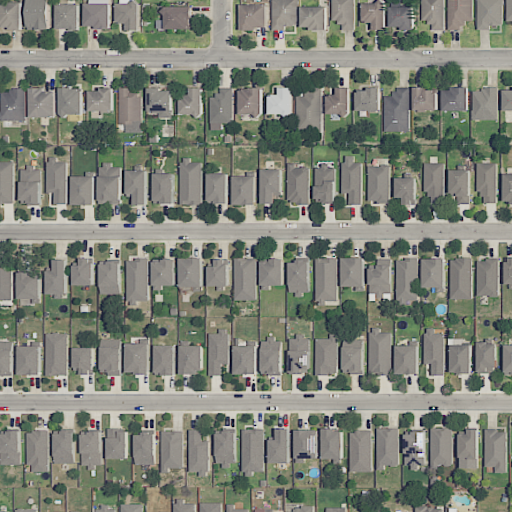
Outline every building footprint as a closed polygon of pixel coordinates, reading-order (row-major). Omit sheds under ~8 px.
[(28,0),(28,30),(50,30),(49,0),(28,0)] [(110,28),(110,0),(85,0),(86,28),(110,28)] [(272,0),(273,30),(285,30),(285,26),(298,26),(297,0),(272,0)] [(332,0),(332,21),(341,21),(341,30),(355,30),(354,0),(332,0)] [(443,0),(421,0),(422,22),(431,22),(432,30),(444,30),(443,0)] [(473,21),(472,0),(447,0),(448,30),(462,30),(462,21),(473,21)] [(502,0),(477,0),(478,30),(491,30),(491,26),(503,25),(502,0)] [(22,3),(0,2),(0,21),(0,29),(22,29),(22,3)] [(373,30),(385,30),(385,3),(363,2),(363,23),(373,23),(373,30)] [(126,30),(138,30),(139,3),(117,3),(116,23),(127,24),(126,30)] [(79,4),(56,5),(57,30),(79,30),(79,4)] [(268,5),(242,5),(241,29),(267,30),(268,5)] [(191,6),(164,7),(165,29),(192,29),(191,6)] [(327,7),(302,6),(302,29),(327,30),(327,7)] [(390,29),(414,29),(413,7),(390,8),(390,29)] [(212,130),(222,129),(222,124),(234,123),(232,87),(220,88),(220,96),(210,96),(212,130)] [(269,116),(292,115),(291,87),(278,88),(278,94),(269,95),(269,116)] [(296,97),(295,131),(321,131),(321,88),(306,87),(306,97),(296,97)] [(349,88),(337,87),(336,95),(327,95),(327,114),(349,114),(349,88)] [(26,89),(11,88),(10,93),(1,92),(0,120),(26,121),(26,89)] [(56,91),(46,91),(46,88),(30,88),(31,118),(56,117),(56,91)] [(141,88),(120,88),(120,133),(142,133),(141,88)] [(203,88),(190,88),(191,95),(181,95),(181,115),(203,114),(203,88)] [(262,88),(239,88),(240,114),(262,114),(262,88)] [(384,131),(408,132),(410,88),(394,88),(394,97),(385,96),(384,131)] [(469,89),(443,88),(443,111),(468,111),(469,89)] [(511,111),(511,88),(503,89),(504,112),(511,111)] [(82,119),(83,89),(60,89),(59,118),(82,119)] [(89,112),(113,112),(114,90),(90,89),(89,112)] [(172,119),(172,89),(148,89),(148,112),(159,112),(159,119),(172,119)] [(380,89),(356,89),(356,112),(381,111),(380,89)] [(414,89),(414,111),(438,111),(437,89),(414,89)] [(497,120),(498,89),(473,89),(472,120),(497,120)] [(343,194),(349,194),(349,204),(362,204),(362,162),(354,162),(354,155),(343,156),(343,194)] [(67,204),(67,160),(48,160),(48,193),(54,193),(54,204),(67,204)] [(14,162),(0,161),(0,203),(14,203),(14,162)] [(202,205),(202,161),(181,161),(181,205),(202,205)] [(121,204),(122,167),(112,167),(112,162),(100,162),(100,204),(121,204)] [(444,163),(424,164),(425,195),(431,194),(431,203),(444,203),(444,163)] [(497,203),(496,163),(477,163),(477,194),(483,194),(483,203),(497,203)] [(317,164),(316,202),(335,203),(336,165),(317,164)] [(310,165),(288,165),(288,204),(309,204),(310,165)] [(389,165),(369,166),(369,203),(390,203),(389,165)] [(42,168),(22,168),(21,204),(41,204),(42,168)] [(262,170),(263,203),(275,203),(275,195),(282,195),(282,169),(262,170)] [(470,170),(450,170),(450,197),(458,197),(459,204),(470,204),(470,170)] [(127,197),(135,197),(135,205),(147,205),(148,171),(128,171),(127,197)] [(174,204),(174,173),(155,173),(154,204),(174,204)] [(228,173),(208,174),(208,204),(228,204),(228,173)] [(511,173),(504,174),(503,203),(511,203),(511,173)] [(95,177),(73,176),(72,205),(95,205),(95,177)] [(234,205),(256,205),(256,176),(234,177),(234,205)] [(416,178),(397,178),(396,198),(403,198),(403,204),(416,205),(416,178)] [(74,286),(93,285),(93,258),(81,259),(81,266),(74,266),(74,286)] [(204,258),(181,258),(181,287),(203,288),(204,258)] [(257,258),(235,258),(235,300),(256,301),(257,258)] [(364,258),(342,258),(343,287),(365,287),(364,258)] [(472,299),(472,258),(451,258),(451,299),(472,299)] [(0,300),(12,300),(12,269),(2,269),(2,259),(0,259),(0,300)] [(209,287),(229,286),(228,259),(216,260),(216,266),(209,267),(209,287)] [(316,301),(337,302),(338,259),(316,259),(316,301)] [(392,259),(378,259),(378,268),(370,268),(369,296),(391,296),(392,259)] [(418,259),(397,259),(396,301),(418,301),(418,259)] [(424,288),(446,288),(445,259),(423,259),(424,288)] [(499,260),(478,259),(477,296),(499,297),(499,260)] [(67,260),(54,260),(54,271),(47,271),(47,294),(67,294),(67,260)] [(149,261),(127,260),(127,301),(148,301),(149,261)] [(176,261),(154,260),(153,286),(175,286),(176,261)] [(262,286),(284,286),(284,260),(262,260),(262,286)] [(309,261),(290,261),(290,295),(310,295),(309,261)] [(121,262),(101,262),(101,294),(121,295),(121,262)] [(41,274),(19,273),(19,299),(33,299),(33,303),(41,304),(41,274)] [(392,332),(380,332),(380,328),(370,328),(370,375),(391,375),(392,332)] [(444,334),(434,334),(434,328),(425,328),(425,365),(431,364),(432,376),(444,375),(444,334)] [(228,364),(229,329),(218,329),(218,334),(210,334),(209,375),(222,376),(222,364),(228,364)] [(68,333),(47,333),(46,375),(68,376),(68,333)] [(310,337),(291,337),(290,373),(309,373),(310,337)] [(338,375),(337,337),(316,337),(316,375),(338,375)] [(364,373),(363,337),(344,338),(344,374),(364,373)] [(121,374),(121,339),(101,339),(102,374),(121,374)] [(282,374),(282,339),(262,339),(262,375),(282,374)] [(0,374),(14,375),(13,342),(0,341),(0,374)] [(150,344),(127,343),(127,374),(149,374),(150,344)] [(497,343),(478,343),(477,373),(496,373),(497,343)] [(175,346),(155,345),(155,375),(175,375),(175,346)] [(203,346),(181,345),(181,373),(203,374),(203,346)] [(257,345),(235,346),(235,375),(257,374),(257,345)] [(418,345),(396,346),(397,375),(419,375),(418,345)] [(472,374),(472,345),(452,345),(451,373),(472,374)] [(41,346),(19,347),(20,375),(42,375),(41,346)] [(95,348),(75,348),(74,373),(94,373),(95,348)] [(431,428),(431,465),(453,465),(452,427),(431,428)] [(108,459),(127,459),(128,430),(108,429),(108,459)] [(202,441),(202,430),(190,429),(189,472),(199,472),(199,476),(209,476),(210,441),(202,441)] [(244,429),(243,475),(254,475),(254,472),(264,472),(264,429),(244,429)] [(290,429),(278,429),(277,440),(271,440),(271,463),(290,464),(290,429)] [(343,459),(343,429),(323,430),(324,459),(343,459)] [(377,467),(399,468),(399,429),(378,429),(377,467)] [(296,458),(318,458),(318,430),(297,430),(296,458)] [(459,434),(460,469),(479,468),(478,430),(467,430),(467,434),(459,434)] [(507,473),(507,430),(485,430),(484,466),(495,467),(495,473),(507,473)] [(28,431),(29,472),(49,472),(48,431),(28,431)] [(161,473),(169,473),(169,468),(183,468),(184,432),(162,431),(161,473)] [(372,431),(351,431),(351,472),(372,472),(372,431)] [(0,464),(20,465),(21,432),(2,432),(0,464)] [(75,433),(55,432),(55,464),(75,464),(75,433)] [(237,432),(217,432),(217,465),(236,465),(237,432)] [(102,467),(102,433),(82,433),(82,467),(102,467)] [(155,464),(156,434),(136,433),(136,464),(155,464)] [(405,433),(406,466),(425,466),(425,433),(405,433)] [(173,511),(195,511),(195,504),(184,504),(184,499),(174,499),(173,511)] [(200,511),(221,511),(222,503),(201,503),(200,511)]
